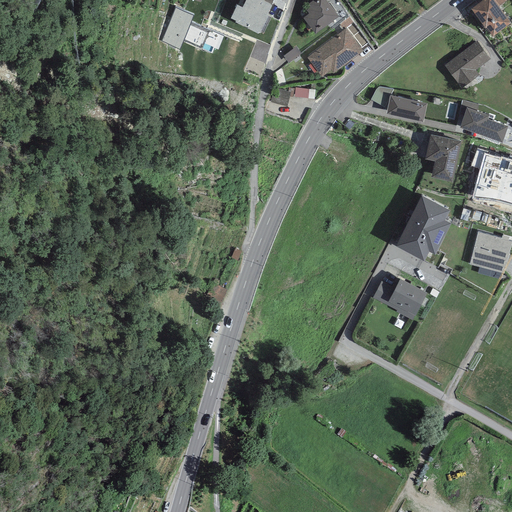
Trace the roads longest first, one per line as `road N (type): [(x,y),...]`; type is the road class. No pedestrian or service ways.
road 1 (tertiary): [(254,257),(300,152),(336,96),(454,0)]
road 2 (tertiary): [(178,511),(254,257)]
road 3 (residential): [(291,0),(254,140),(246,245),(254,257)]
road 4 (track): [(455,511),(411,485),(452,403)]
